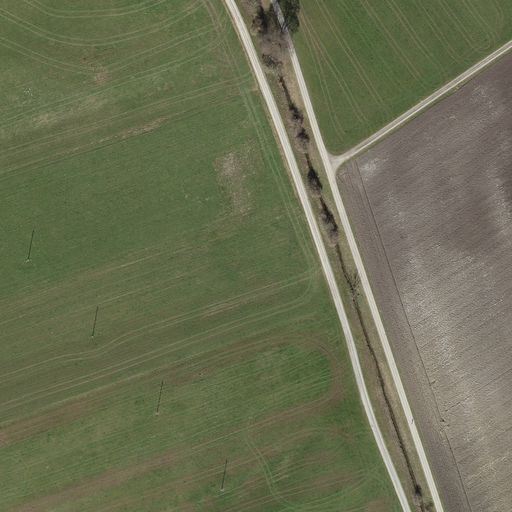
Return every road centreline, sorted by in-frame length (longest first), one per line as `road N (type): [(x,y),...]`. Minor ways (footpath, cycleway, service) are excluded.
road 1 (track): [(408,511),(231,0)]
road 2 (track): [(274,0),(441,511)]
road 3 (track): [(511,47),(329,170)]
